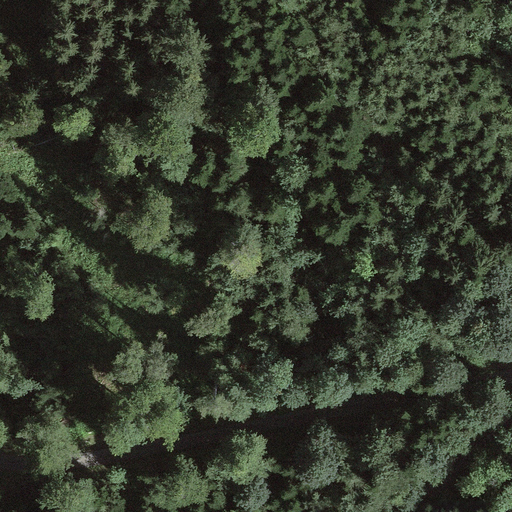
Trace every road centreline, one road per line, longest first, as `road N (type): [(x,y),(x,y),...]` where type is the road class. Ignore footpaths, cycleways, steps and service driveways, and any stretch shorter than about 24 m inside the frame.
road 1 (unclassified): [(0,446),(106,445),(511,379)]
road 2 (track): [(425,511),(511,411)]
